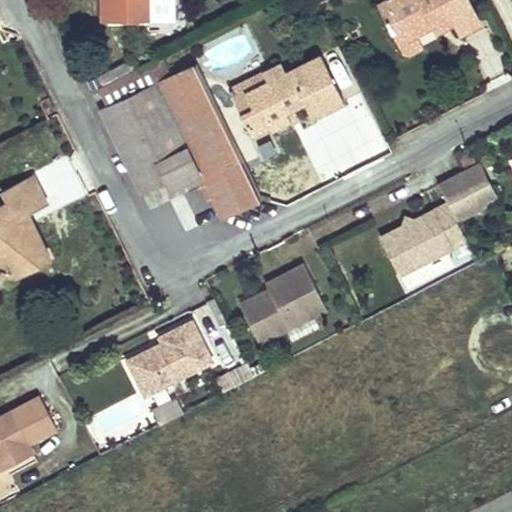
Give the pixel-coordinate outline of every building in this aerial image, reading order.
[(112,20),(110,0),(103,0),(104,20),(112,20)] [(110,0),(112,20),(150,20),(149,0),(110,0)] [(390,0),(378,0),(379,0),(388,18),(397,13),(390,0)] [(470,0),(390,0),(397,13),(388,18),(403,48),(418,39),(415,31),(432,23),(451,13),(454,20),(457,26),(478,15),(470,0)] [(451,13),(432,23),(435,30),(454,20),(451,13)] [(478,15),(457,26),(460,32),(481,21),(478,15)] [(418,39),(403,48),(406,53),(421,46),(418,39)] [(108,104),(103,107),(142,191),(165,180),(169,188),(188,179),(200,173),(203,179),(201,180),(219,215),(260,196),(195,61),(170,73),(160,54),(132,69),(100,85),(93,89),(94,91),(101,88),(108,104)] [(254,108),(243,113),(252,131),(270,122),(272,125),(289,116),(285,108),(291,105),(306,98),(314,113),(343,98),(321,55),(287,72),(281,63),(265,71),(270,81),(246,92),(254,108)] [(132,69),(127,59),(95,76),(100,85),(132,69)] [(270,81),(265,71),(231,88),(243,113),(254,108),(246,92),(270,81)] [(295,114),(291,105),(285,108),(289,116),(295,114)] [(479,164),(439,184),(448,202),(457,220),(497,199),(479,164)] [(200,173),(188,179),(191,185),(201,180),(203,179),(200,173)] [(0,261),(4,270),(14,273),(45,258),(28,221),(21,225),(16,215),(46,200),(34,176),(7,190),(11,200),(0,204),(0,261)] [(457,220),(448,202),(414,220),(412,228),(404,225),(381,237),(400,274),(467,240),(457,220)] [(412,228),(414,220),(406,217),(404,225),(412,228)] [(327,308),(304,263),(289,271),(292,277),(269,288),(240,302),(260,342),(327,308)] [(292,277),(289,271),(266,282),(269,288),(292,277)] [(215,316),(222,312),(214,296),(207,300),(215,316)] [(153,345),(126,358),(144,394),(213,359),(193,319),(161,335),(163,340),(166,345),(155,350),(153,345)] [(163,340),(153,345),(155,350),(166,345),(163,340)] [(254,377),(248,363),(235,369),(241,383),(254,377)] [(241,383),(235,369),(219,377),(226,390),(241,383)] [(37,394),(0,412),(0,457),(1,457),(7,466),(33,452),(27,442),(54,428),(37,394)] [(153,407),(161,422),(185,410),(178,395),(153,407)]
